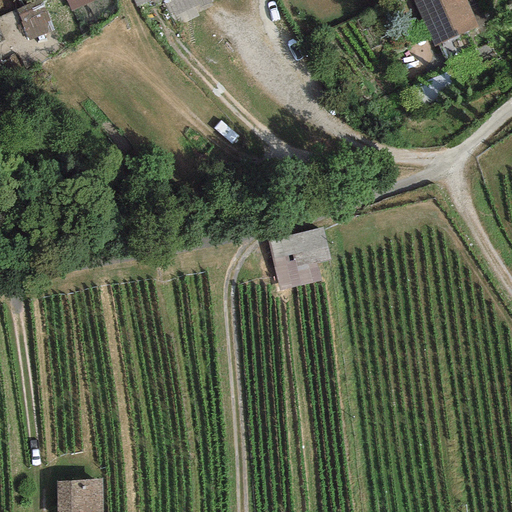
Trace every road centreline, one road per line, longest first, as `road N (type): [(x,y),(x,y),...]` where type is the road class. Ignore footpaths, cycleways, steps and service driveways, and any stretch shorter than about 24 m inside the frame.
road 1 (track): [(456,169),(291,226),(241,252),(229,301),(240,511)]
road 2 (track): [(456,169),(511,285)]
